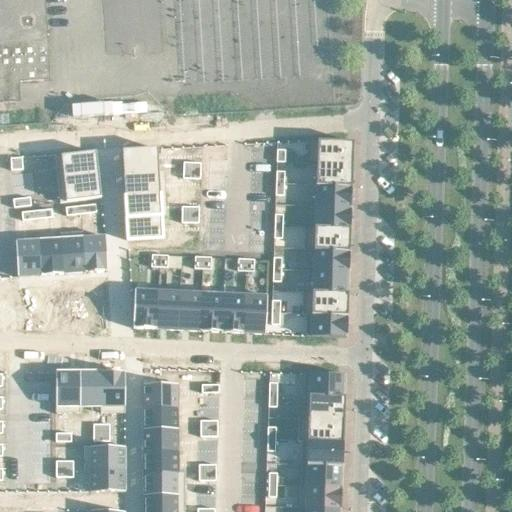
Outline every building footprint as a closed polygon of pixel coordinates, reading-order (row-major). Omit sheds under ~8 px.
[(0,0),(0,102),(17,102),(16,81),(21,81),(52,79),(47,0),(0,0)] [(310,140),(309,163),(319,164),(319,163),(355,164),(355,141),(310,140)] [(124,150),(126,173),(167,171),(167,170),(161,171),(159,148),(124,150)] [(279,149),(279,162),(287,162),(287,149),(279,149)] [(57,156),(60,179),(101,174),(98,151),(64,155),(57,156)] [(25,169),(24,157),(13,158),(14,170),(25,169)] [(186,162),(186,170),(203,170),(203,162),(186,162)] [(319,164),(318,184),(354,185),(355,164),(319,163),(319,164)] [(185,178),(202,179),(203,170),(186,170),(185,178)] [(126,173),(127,195),(129,195),(168,193),(167,171),(126,173)] [(278,183),(286,183),(287,171),(279,171),(278,183)] [(62,202),(103,197),(101,174),(60,179),(62,202)] [(286,196),(286,183),(278,183),(278,195),(286,196)] [(318,205),(318,206),(353,207),(354,185),(318,184),(318,205)] [(127,195),(128,217),(170,215),(168,193),(129,195),(127,195)] [(16,207),(33,205),(32,197),(15,199),(16,207)] [(97,204),(83,205),(84,214),(98,212),(97,204)] [(68,207),(69,215),(84,214),(83,205),(68,207)] [(312,226),(312,227),(353,229),(353,207),(318,206),(318,205),(313,205),(312,226)] [(184,206),(184,214),(201,214),(201,206),(184,206)] [(54,209),(39,210),(40,218),(54,217),(54,209)] [(24,212),(25,220),(40,218),(39,210),(24,212)] [(277,213),(277,226),(285,226),(285,214),(277,213)] [(201,222),(201,214),(184,214),(184,222),(201,222)] [(170,215),(128,217),(130,240),(165,238),(164,216),(170,215)] [(285,226),(277,226),(276,238),(284,239),(285,226)] [(307,226),(306,250),(316,250),(316,249),(352,250),(353,229),(312,227),(312,226),(307,226)] [(85,231),(63,232),(65,274),(87,272),(85,231)] [(85,231),(87,272),(110,271),(108,236),(86,237),(85,231)] [(62,238),(41,240),(43,275),(65,274),(63,232),(62,233),(62,238)] [(18,241),(20,276),(43,275),(41,240),(18,241)] [(315,270),(351,272),(352,250),(316,249),(316,250),(315,270)] [(154,254),(153,266),(161,267),(162,255),(154,254)] [(162,255),(161,267),(170,267),(170,255),(162,255)] [(197,256),(196,268),(205,269),(205,256),(197,256)] [(205,256),(205,269),(213,269),(213,257),(205,256)] [(276,257),(275,269),(283,269),(284,257),(276,257)] [(240,258),(240,270),(248,271),(248,259),(240,258)] [(248,259),(248,271),(256,271),(256,259),(248,259)] [(283,269),(275,269),(275,281),(283,282),(283,269)] [(310,291),(310,292),(350,293),(351,272),(315,270),(311,269),(310,291)] [(137,291),(135,327),(159,329),(160,291),(137,289),(137,291)] [(160,291),(159,329),(180,330),(182,292),(160,291)] [(305,291),(304,314),(309,314),(309,313),(350,315),(350,293),(310,292),(310,291),(305,291)] [(182,292),(180,330),(202,331),(204,293),(182,292)] [(204,293),(202,331),(223,332),(225,294),(204,293)] [(225,294),(223,332),(245,333),(247,295),(225,294)] [(247,295),(245,333),(267,334),(269,296),(247,295)] [(274,300),(274,312),(282,312),(282,300),(274,300)] [(282,312),(274,312),(273,324),(282,324),(282,312)] [(309,314),(308,336),(349,337),(350,315),(309,313),(309,314)] [(58,371),(58,412),(81,412),(81,371),(58,371)] [(103,371),(81,371),(81,412),(82,412),(82,406),(103,406),(103,412),(103,371)] [(127,371),(103,371),(103,412),(127,412),(127,371)] [(307,373),(306,396),(347,397),(348,374),(307,373)] [(271,394),(279,394),(280,382),(271,382),(271,394)] [(145,383),(145,407),(180,407),(180,383),(161,383),(145,383)] [(204,393),(221,392),(221,384),(204,384),(204,393)] [(279,407),(279,394),(271,394),(271,407),(279,407)] [(301,417),(301,418),(346,420),(347,397),(306,396),(306,418),(301,417)] [(145,407),(145,429),(180,429),(180,407),(145,407)] [(301,418),(300,440),(305,440),(345,441),(346,420),(301,418)] [(202,420),(202,428),(220,428),(219,420),(202,420)] [(96,441),(103,441),(103,424),(95,424),(96,441)] [(111,441),(112,424),(103,424),(103,441),(111,441)] [(270,439),(278,439),(278,427),(270,426),(270,439)] [(202,437),(220,436),(220,428),(202,428),(202,437)] [(145,429),(145,451),(180,451),(180,429),(145,429)] [(75,433),(60,433),(60,441),(75,441),(75,433)] [(277,451),(278,439),(270,439),(269,451),(277,451)] [(305,440),(304,464),(345,466),(345,441),(305,440)] [(86,446),(86,468),(127,468),(127,446),(104,446),(86,446)] [(145,451),(145,473),(187,473),(187,472),(181,472),(180,451),(145,451)] [(58,461),(58,469),(75,469),(75,461),(58,461)] [(201,464),(201,472),(218,472),(218,464),(201,464)] [(304,464),(303,486),(344,487),(345,466),(304,464)] [(92,469),(92,491),(127,491),(127,468),(86,468),(86,469),(92,469)] [(58,477),(75,477),(75,469),(58,469),(58,477)] [(201,480),(218,480),(218,472),(201,472),(201,480)] [(271,485),(279,485),(279,473),(271,472),(271,485)] [(145,473),(146,495),(187,495),(187,473),(145,473)] [(278,497),(279,485),(271,485),(270,497),(278,497)] [(299,486),(298,507),(343,509),(344,487),(303,486),(299,486)] [(146,495),(145,511),(186,511),(187,495),(146,495)]
